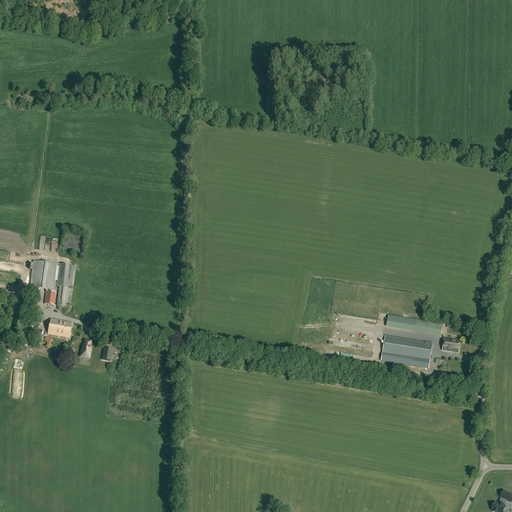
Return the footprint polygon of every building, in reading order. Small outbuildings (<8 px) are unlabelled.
[(55,291),(56,285),(57,285),(57,287),(59,287),(57,306),(65,307),(68,286),(71,286),(74,266),(33,261),(30,288),(46,290),(44,304),(54,306),(56,293),(52,293),(53,291),(55,291)] [(441,337),(443,324),(389,316),(387,328),(441,337)] [(70,331),(72,323),(50,320),(49,327),(70,331)] [(36,341),(38,329),(21,326),(19,338),(36,341)] [(69,338),(70,331),(49,327),(48,335),(69,338)] [(433,343),(385,336),(381,362),(429,369),(433,343)] [(459,353),(460,341),(444,338),(442,351),(459,353)] [(91,352),(91,349),(90,346),(91,342),(85,341),(84,345),(82,347),(82,350),(81,350),(80,357),(90,359),(91,352)] [(104,349),(102,360),(110,362),(112,350),(104,349)] [(505,505),(499,503),(498,504),(495,502),(491,510),(492,511),(503,511),(505,508),(504,507),(505,505)]
